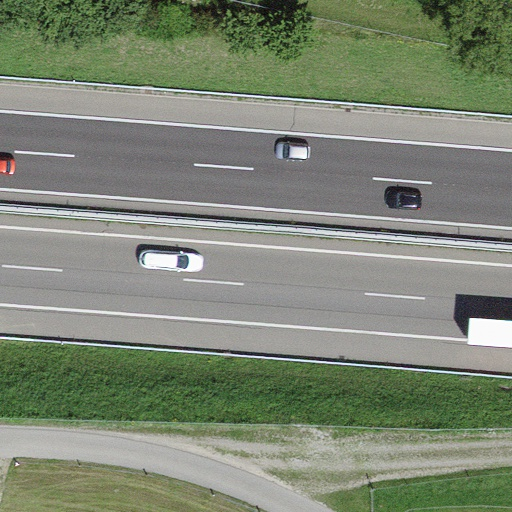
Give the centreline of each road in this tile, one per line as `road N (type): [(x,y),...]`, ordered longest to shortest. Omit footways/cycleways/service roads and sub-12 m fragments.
road 1 (motorway): [(0,270),(511,308)]
road 2 (motorway): [(511,190),(0,152)]
road 3 (track): [(511,452),(255,450),(214,475)]
road 4 (track): [(353,0),(511,29)]
